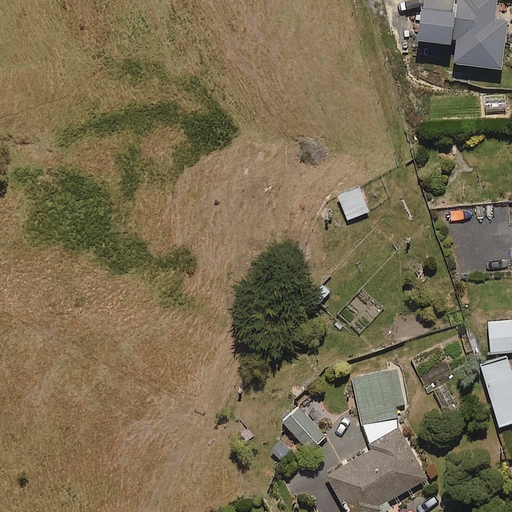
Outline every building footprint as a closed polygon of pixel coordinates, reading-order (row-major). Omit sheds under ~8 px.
[(461,0),(454,63),(501,69),(508,21),(494,19),(497,0),(461,0)] [(368,208),(358,183),(336,192),(347,217),(368,208)] [(329,289),(318,277),(306,289),(316,301),(329,289)] [(511,317),(487,319),(489,349),(511,348),(511,317)] [(511,417),(511,372),(507,353),(480,361),(498,422),(511,417)] [(352,371),(369,446),(325,470),(348,511),(371,511),(389,502),(386,497),(426,475),(398,423),(398,404),(406,403),(396,366),(352,371)] [(325,433),(295,401),(280,415),(310,447),(325,433)]
